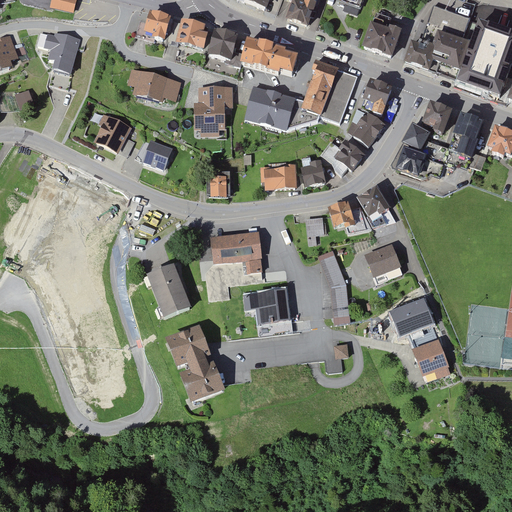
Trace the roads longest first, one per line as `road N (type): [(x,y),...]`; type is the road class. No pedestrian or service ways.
road 1 (residential): [(146,193),(120,274),(152,394),(138,419),(111,432),(84,430),(31,311),(11,293)]
road 2 (tertiary): [(422,88),(375,169),(342,195),(223,212),(146,193)]
road 3 (secondary): [(422,88),(203,0)]
road 4 (tertiary): [(146,193),(32,139),(0,134)]
